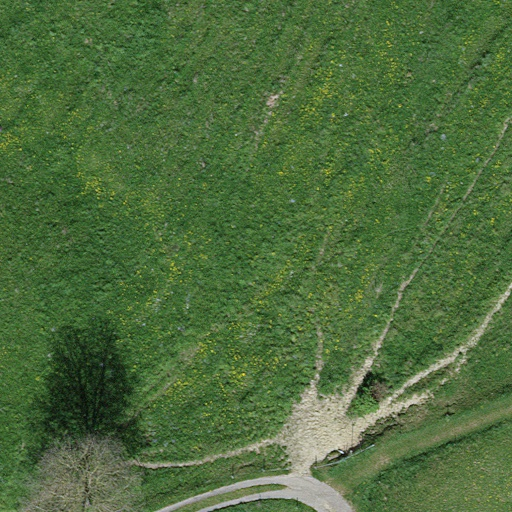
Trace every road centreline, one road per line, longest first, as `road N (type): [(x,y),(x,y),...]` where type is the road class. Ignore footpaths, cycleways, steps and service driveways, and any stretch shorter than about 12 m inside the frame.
road 1 (track): [(511,402),(362,460),(343,477),(333,506)]
road 2 (track): [(178,511),(251,491),(302,490),(333,506)]
